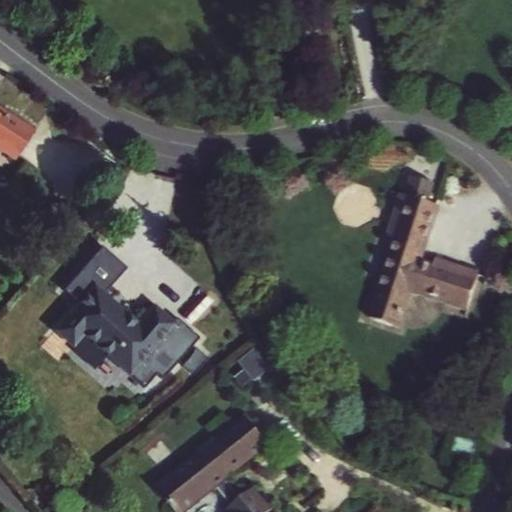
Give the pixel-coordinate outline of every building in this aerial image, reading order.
[(0,151),(13,160),(33,130),(10,115),(8,118),(0,112),(0,151)] [(368,318),(400,329),(412,291),(465,309),(477,273),(434,258),(431,264),(418,261),(436,205),(426,201),(433,182),(410,175),(404,194),(400,193),(385,239),(393,242),(368,318)] [(81,335),(128,375),(171,326),(152,309),(137,326),(92,288),(54,331),(71,346),(81,335)] [(250,376),(266,371),(259,350),(244,355),(250,376)] [(241,415),(213,438),(216,441),(244,419),(241,415)] [(266,511),(270,509),(253,486),(238,498),(223,481),(221,478),(265,442),(244,419),(216,441),(213,438),(210,434),(193,448),(195,451),(199,455),(190,462),(187,458),(176,468),(179,472),(156,491),(172,511),(180,511),(197,499),(200,502),(214,489),(228,507),(222,510),(223,511),(266,511)] [(452,458),(471,462),(475,443),(456,439),(452,458)] [(221,478),(223,481),(268,446),(265,442),(221,478)] [(195,451),(187,458),(190,462),(199,455),(195,451)] [(153,487),(156,491),(179,472),(176,468),(153,487)] [(180,511),(187,511),(200,502),(197,499),(180,511)]
